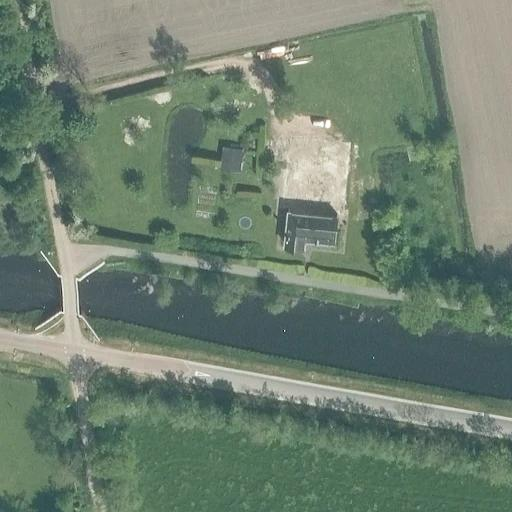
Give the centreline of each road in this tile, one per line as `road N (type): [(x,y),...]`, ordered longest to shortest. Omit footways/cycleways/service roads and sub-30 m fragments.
road 1 (secondary): [(511,430),(74,352)]
road 2 (unclassified): [(100,511),(74,352)]
road 3 (track): [(33,108),(62,242)]
